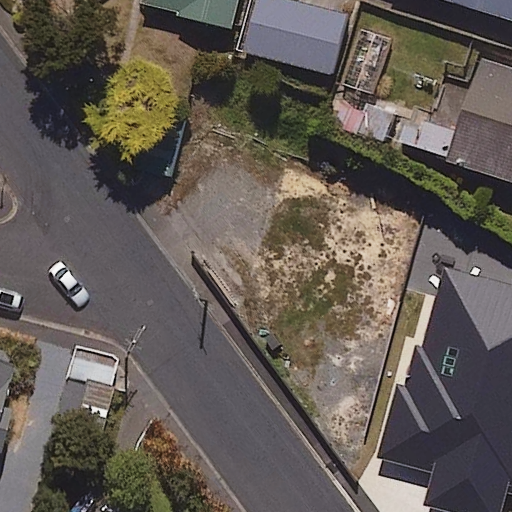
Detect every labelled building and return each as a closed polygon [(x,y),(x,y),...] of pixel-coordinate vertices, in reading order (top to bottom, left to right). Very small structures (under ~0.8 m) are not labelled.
[(239,0),(147,0),(232,25),(239,0)] [(351,15),(303,0),(259,0),(246,46),(333,72),(351,15)] [(511,0),(470,0),(511,11),(511,0)] [(394,38),(360,27),(343,81),(377,92),(394,38)] [(511,64),(482,56),(463,128),(417,116),(409,146),(511,173),(511,64)] [(409,113),(371,99),(357,138),(395,151),(409,113)] [(437,208),(367,187),(308,383),(380,405),(403,328),(510,361),(511,353),(511,286),(422,259),(437,208)] [(72,350),(57,407),(102,418),(116,361),(72,350)] [(410,415),(399,416),(415,511),(511,511),(511,433),(506,400),(492,403),(485,366),(404,380),(410,415)] [(14,373),(0,369),(0,456),(6,458),(18,412),(5,409),(14,373)]
